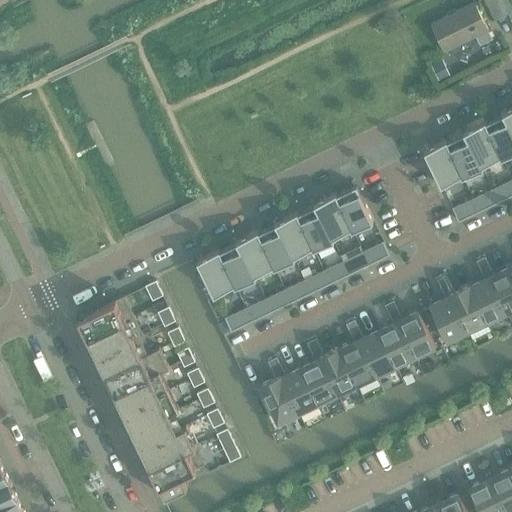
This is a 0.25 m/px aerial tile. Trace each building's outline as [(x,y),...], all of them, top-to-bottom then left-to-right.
[(511,8),(507,0),(485,0),(495,19),(511,10),(511,8)] [(474,2),(431,24),(445,51),(475,36),(480,45),(492,39),(474,2)] [(443,60),(432,66),(439,80),(450,75),(443,60)] [(511,108),(503,113),(503,114),(505,114),(511,128),(511,108)] [(485,121),(484,122),(502,159),(511,153),(511,128),(505,114),(503,114),(486,123),(485,121)] [(501,159),(502,159),(484,122),(464,131),(464,133),(465,133),(482,168),(484,167),(483,166),(500,158),(501,159)] [(447,140),(445,141),(463,178),(482,168),(465,133),(464,133),(447,141),(447,140)] [(445,141),(425,150),(442,186),(461,176),(462,178),(463,178),(445,141)] [(511,179),(492,188),(498,202),(511,194),(511,179)] [(357,185),(337,195),(354,230),(374,221),(357,185)] [(492,188),(472,198),(479,211),(498,202),(492,188)] [(315,205),(317,204),(334,240),(335,239),(334,238),(351,230),(352,231),(354,230),(337,195),(336,193),(314,204),(315,205)] [(452,207),(459,221),(479,211),(472,198),(452,207)] [(297,212),(315,249),(334,240),(317,204),(315,205),(298,213),(297,212)] [(297,212),(275,222),(276,224),(278,223),(295,259),(296,258),(295,257),(312,248),(313,250),(315,249),(297,212)] [(258,231),(257,231),(275,268),(295,259),(278,223),(276,224),(259,232),(258,231)] [(274,269),(275,268),(257,231),(237,241),(237,243),(238,242),(255,278),(257,277),(256,275),(273,267),(274,269)] [(384,241),(364,250),(370,263),(390,254),(384,241)] [(220,249),(218,250),(236,287),(255,278),(238,242),(237,243),(220,251),(220,249)] [(198,260),(199,261),(215,295),(234,286),(235,288),(236,287),(218,250),(198,260)] [(364,250),(344,260),(350,273),(370,263),(364,250)] [(485,257),(477,261),(481,270),(490,265),(485,257)] [(344,260),(324,269),(331,282),(350,273),(344,260)] [(470,283),(469,283),(470,286),(487,321),(507,312),(490,276),(494,274),(490,265),(481,270),(485,279),(471,285),(470,283)] [(511,273),(509,267),(494,274),(490,276),(507,312),(511,308),(511,273)] [(324,269),(305,279),(311,292),(331,282),(324,269)] [(446,275),(438,279),(442,288),(450,283),(446,275)] [(305,279),(285,288),(291,302),(311,292),(305,279)] [(156,280),(145,285),(153,300),(163,295),(156,280)] [(451,295),(450,293),(454,291),(450,283),(442,288),(446,297),(430,305),(447,340),(468,330),(451,295)] [(454,291),(450,293),(451,295),(468,330),(487,321),(470,286),(469,283),(454,291)] [(285,288),(265,298),(271,311),(291,302),(285,288)] [(160,346),(151,351),(125,295),(79,318),(166,498),(188,487),(182,475),(206,464),(187,424),(178,428),(171,413),(179,408),(161,372),(170,368),(160,346)] [(265,298),(245,307),(252,321),(271,311),(265,298)] [(394,301),(385,305),(389,314),(398,309),(394,301)] [(169,306),(158,312),(165,326),(176,320),(169,306)] [(225,317),(231,330),(252,321),(245,307),(225,317)] [(394,323),(379,330),(396,365),(415,356),(398,321),(402,318),(398,309),(389,314),(394,323)] [(402,318),(398,321),(415,356),(436,346),(419,311),(402,318)] [(355,319),(346,323),(351,332),(359,328),(355,319)] [(179,327),(168,332),(174,346),(185,341),(179,327)] [(340,346),(339,346),(340,349),(357,384),(376,375),(359,339),(364,337),(359,328),(351,332),(355,341),(341,348),(340,346)] [(364,337),(359,339),(376,375),(396,365),(379,330),(364,337)] [(316,338),(307,342),(311,350),(320,346),(316,338)] [(316,360),(301,367),(318,403),(337,393),(320,358),(319,356),(324,354),(320,346),(311,350),(316,360)] [(340,349),(339,346),(324,354),(319,356),(320,358),(337,393),(357,384),(340,349)] [(188,347),(177,352),(184,366),(195,361),(188,347)] [(277,357),(268,361),(272,369),(281,365),(277,357)] [(276,377),(260,384),(261,387),(278,422),(298,412),(281,377),(286,375),(281,365),(272,369),(276,377)] [(198,367),(187,372),(194,387),(205,381),(198,367)] [(286,375),(281,377),(298,412),(318,403),(301,367),(286,375)] [(208,387),(197,393),(204,407),(215,402),(208,387)] [(218,408),(207,413),(214,427),(225,422),(218,408)] [(241,456),(228,428),(217,433),(230,461),(241,456)] [(0,462),(0,485),(9,481),(0,462)] [(511,511),(511,474),(509,469),(490,478),(506,511),(511,511)] [(506,511),(490,478),(469,488),(480,511),(506,511)] [(9,481),(0,485),(0,508),(18,500),(9,481)] [(468,511),(459,493),(438,503),(442,511),(468,511)] [(0,511),(24,511),(18,500),(0,508),(0,511)] [(442,511),(438,503),(420,511),(419,510),(418,510),(418,511),(442,511)]
